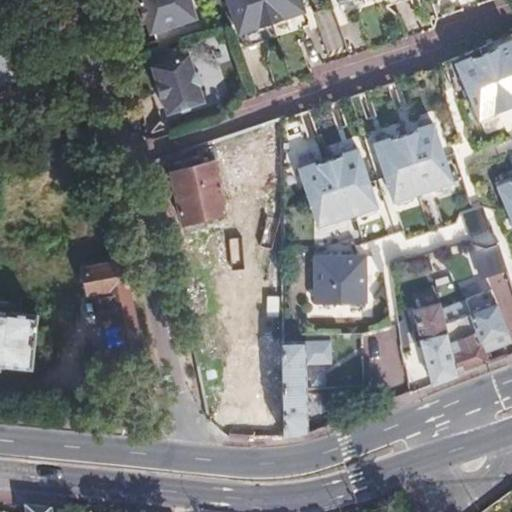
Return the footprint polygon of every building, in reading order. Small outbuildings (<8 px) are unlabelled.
[(139,15),(145,33),(192,17),(186,0),(133,0),(136,5),(135,5),(138,15),(139,15)] [(222,0),(234,35),(300,12),(296,0),(222,0)] [(456,63),(480,119),(511,105),(511,38),(498,45),(499,46),(472,58),(471,56),(456,63)] [(183,53),(146,65),(151,82),(150,82),(155,97),(156,97),(161,114),(174,109),(176,111),(184,109),(186,106),(199,101),(194,85),(196,82),(192,70),(189,69),(183,53)] [(249,398),(249,438),(282,439),(281,343),(281,341),(280,116),(261,123),(261,141),(252,142),(254,397),(249,398)] [(373,144),(393,202),(451,182),(431,124),(416,129),(416,131),(389,140),(388,139),(373,144)] [(209,140),(151,159),(155,176),(169,171),(181,223),(225,212),(209,140)] [(297,170),(317,228),(376,208),(356,150),(340,155),(341,157),(314,166),(313,165),(297,170)] [(511,178),(495,186),(511,226),(511,178)] [(481,207),(459,213),(470,247),(491,241),(481,207)] [(312,258),(312,306),(330,306),(330,307),(332,311),(344,311),(346,307),(346,306),(363,305),(363,258),(312,258)] [(144,367),(121,260),(81,270),(86,294),(99,291),(104,317),(100,318),(102,327),(106,326),(111,348),(99,352),(105,375),(144,367)] [(416,307),(435,384),(489,363),(483,343),(510,335),(501,309),(475,318),(479,332),(451,341),(442,301),(416,307)] [(0,365),(28,368),(34,316),(0,311),(0,365)] [(282,439),(304,434),(304,343),(281,343),(282,439)]
